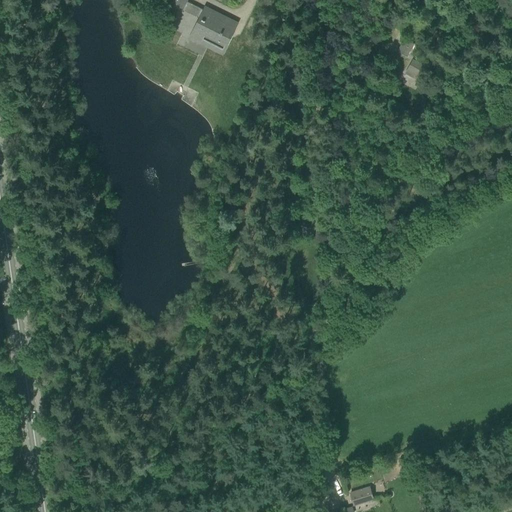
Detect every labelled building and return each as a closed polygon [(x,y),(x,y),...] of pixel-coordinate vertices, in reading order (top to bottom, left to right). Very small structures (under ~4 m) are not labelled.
[(172,0),(170,5),(181,11),(186,1),(186,0),(172,0)] [(199,18),(190,35),(223,52),(230,36),(234,28),(234,27),(213,16),(215,12),(205,7),(204,10),(195,6),(191,14),(199,18)] [(399,52),(407,56),(413,44),(406,40),(399,52)] [(412,78),(415,73),(422,77),(427,68),(412,60),(407,69),(404,74),(412,78)] [(359,471),(347,474),(348,479),(360,476),(359,471)] [(354,505),(373,499),(369,487),(350,493),(354,505)]
